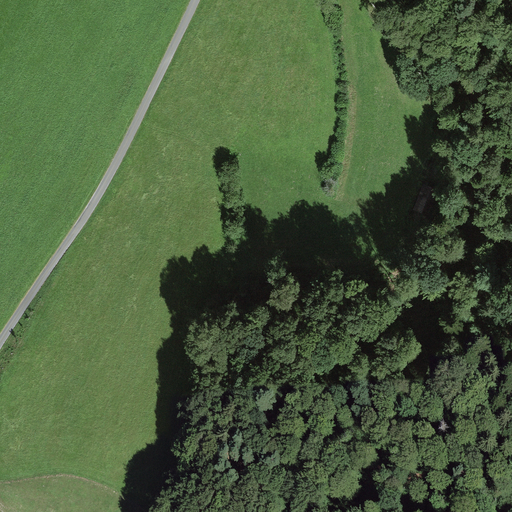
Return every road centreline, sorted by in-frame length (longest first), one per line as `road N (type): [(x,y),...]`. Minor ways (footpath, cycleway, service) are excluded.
road 1 (track): [(454,125),(495,174),(488,206),(462,262),(370,323),(286,402),(272,432),(283,511)]
road 2 (unclassified): [(195,0),(100,191),(0,344)]
road 3 (track): [(371,0),(454,125)]
